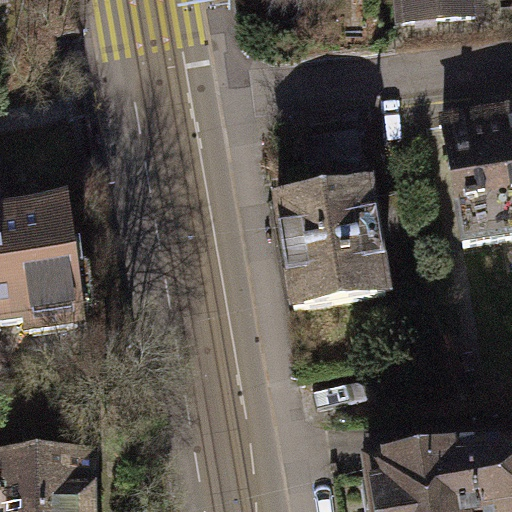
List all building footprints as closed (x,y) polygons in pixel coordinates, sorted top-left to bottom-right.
[(401,0),(404,25),(474,19),(472,0),(401,0)] [(511,115),(445,129),(466,249),(511,241),(511,115)] [(330,183),(332,198),(362,194),(353,134),(303,141),(310,186),(330,183)] [(368,193),(362,194),(332,198),(277,206),(293,314),(385,300),(368,193)] [(29,334),(77,328),(62,212),(0,220),(0,324),(27,321),(29,334)] [(0,459),(0,511),(89,511),(90,458),(0,459)] [(366,477),(371,511),(511,511),(511,458),(457,462),(366,477)]
